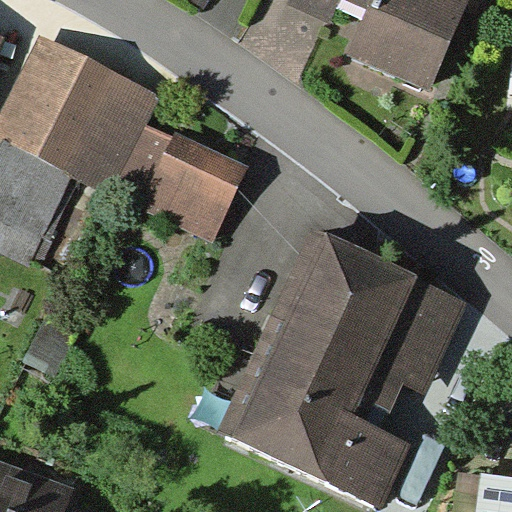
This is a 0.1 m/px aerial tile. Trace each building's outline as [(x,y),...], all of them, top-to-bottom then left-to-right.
[(339,0),(346,0),(366,9),(369,0),(288,0),(286,5),(328,24),(339,0)] [(431,91),(468,0),(369,0),(366,9),(347,55),(431,91)] [(39,35),(0,113),(0,138),(2,139),(81,178),(112,193),(121,176),(147,123),(161,95),(39,35)] [(149,190),(141,207),(212,242),(249,166),(177,131),(174,137),(147,123),(121,176),(149,190)] [(81,178),(2,139),(0,142),(0,251),(38,270),(81,178)] [(382,505),(471,301),(310,228),(219,432),(382,505)] [(0,511),(64,511),(73,488),(0,460),(0,511)] [(475,511),(481,475),(459,472),(453,511),(475,511)] [(511,511),(511,476),(482,472),(481,475),(475,511),(511,511)]
